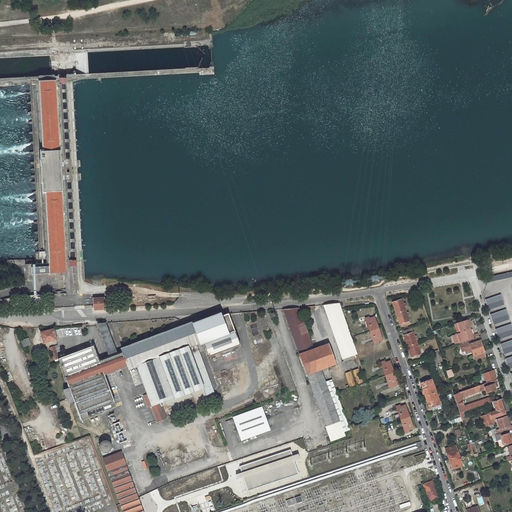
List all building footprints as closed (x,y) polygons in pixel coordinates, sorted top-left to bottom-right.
[(59,151),(58,132),(59,132),(56,80),(36,81),(37,84),(43,83),(44,90),(37,91),(37,93),(44,93),(44,100),(38,100),(38,104),(44,103),(45,110),(38,110),(39,114),(45,113),(45,120),(39,120),(39,123),(46,123),(46,130),(40,130),(40,133),(43,133),(44,152),(42,152),(44,193),(46,193),(49,266),(32,267),(32,275),(51,274),(51,273),(65,273),(61,192),(62,192),(59,151)] [(488,277),(487,282),(496,280),(496,279),(503,277),(503,278),(511,277),(511,272),(488,277)] [(504,304),(501,296),(486,301),(488,309),(504,304)] [(104,298),(94,299),(94,309),(104,309),(104,298)] [(394,308),(396,313),(405,310),(404,307),(406,306),(405,303),(403,304),(402,299),(394,302),(396,308),(394,308)] [(324,305),(343,359),(357,354),(341,309),(339,303),(324,305)] [(312,390),(331,442),(345,437),(343,432),(326,382),(321,369),(335,364),(328,344),(314,350),(298,307),(283,309),(300,355),(299,355),(306,374),(307,374),(312,390)] [(406,313),(405,310),(396,313),(398,318),(399,318),(401,323),(409,321),(408,316),(409,316),(408,312),(406,313)] [(493,324),(509,318),(506,310),(491,316),(493,324)] [(123,348),(123,347),(121,348),(121,350),(122,350),(123,352),(124,355),(123,355),(124,357),(124,356),(126,362),(126,363),(127,363),(128,366),(129,368),(128,368),(129,370),(131,369),(137,366),(147,394),(144,395),(148,406),(151,405),(151,406),(157,421),(166,418),(162,406),(167,404),(168,405),(176,402),(177,402),(188,398),(186,393),(191,392),(193,396),(204,392),(205,395),(214,392),(196,345),(203,342),(208,357),(221,352),(232,348),(240,345),(228,313),(222,316),(221,314),(218,315),(217,314),(216,314),(216,315),(209,318),(208,317),(207,318),(200,321),(199,321),(198,321),(198,322),(193,324),(193,322),(190,323),(187,323),(188,324),(184,325),(183,325),(181,326),(174,329),(174,328),(172,329),(172,330),(165,332),(163,332),(164,333),(156,336),(156,335),(154,336),(155,336),(147,339),(147,338),(145,339),(146,340),(138,342),(136,342),(137,343),(129,346),(129,345),(127,346),(123,348)] [(365,319),(370,331),(374,330),(373,328),(377,326),(374,317),(369,319),(369,317),(365,319)] [(469,319),(458,323),(461,333),(457,334),(459,338),(472,334),(469,326),(469,324),(471,324),(469,319)] [(118,354),(106,323),(97,323),(110,357),(111,362),(119,359),(118,354)] [(511,333),(511,327),(511,325),(496,330),(498,338),(511,333)] [(373,328),(374,330),(370,331),(374,344),(378,343),(377,341),(382,339),(377,326),(373,328)] [(57,341),(54,329),(40,332),(43,343),(56,340),(56,342),(57,341)] [(406,341),(408,346),(417,343),(416,343),(415,340),(418,340),(416,336),(415,337),(413,332),(405,335),(407,341),(406,341)] [(482,340),(480,336),(459,343),(461,347),(464,346),(465,350),(466,354),(470,353),(470,352),(472,351),(472,352),(473,356),(484,352),(480,340),(482,340)] [(22,340),(23,347),(31,345),(30,338),(22,340)] [(511,350),(511,341),(501,345),(504,353),(511,350)] [(417,343),(408,346),(409,352),(411,351),(413,356),(421,354),(419,349),(421,349),(420,346),(418,346),(417,343)] [(58,359),(54,346),(50,348),(54,360),(55,360),(58,359)] [(58,359),(59,360),(69,388),(81,420),(117,407),(105,375),(110,373),(108,368),(99,372),(97,367),(106,364),(105,359),(99,361),(94,346),(58,359)] [(119,359),(121,364),(123,368),(128,366),(127,363),(126,363),(126,362),(124,356),(124,357),(123,355),(124,355),(123,352),(118,354),(119,359)] [(110,357),(105,359),(106,364),(108,368),(110,373),(115,371),(113,367),(111,362),(110,357)] [(381,363),(385,375),(389,374),(390,376),(394,374),(390,361),(385,363),(384,362),(381,363)] [(108,368),(106,364),(97,367),(99,372),(108,368)] [(354,370),(357,384),(363,383),(360,369),(354,370)] [(496,378),(493,370),(483,373),(486,382),(496,378)] [(352,371),(345,373),(350,387),(356,385),(352,371)] [(390,376),(389,374),(385,375),(390,388),(393,387),(392,385),(397,384),(394,374),(390,376)] [(421,383),(425,396),(436,392),(435,389),(437,388),(434,379),(421,383)] [(332,380),(326,382),(343,432),(349,429),(332,380)] [(454,394),(460,413),(464,412),(463,408),(460,399),(468,396),(467,395),(485,389),(487,393),(496,390),(494,384),(496,383),(495,380),(454,394)] [(437,395),(436,392),(425,396),(427,402),(429,408),(443,404),(439,394),(437,395)] [(493,398),(489,398),(465,406),(465,408),(466,411),(493,402),(494,401),(493,398)] [(493,402),(496,412),(498,417),(506,414),(500,399),(494,401),(493,402)] [(396,407),(401,419),(405,418),(405,420),(410,418),(405,405),(400,407),(400,406),(396,407)] [(241,441),(271,430),(262,406),(232,417),(241,441)] [(497,434),(507,430),(511,428),(511,425),(510,427),(507,417),(497,420),(500,429),(496,430),(497,434)] [(405,420),(405,418),(401,419),(405,432),(408,431),(408,429),(413,428),(410,418),(405,420)] [(494,418),(483,422),(485,427),(493,424),(495,422),(494,418)] [(503,439),(505,445),(511,442),(507,430),(497,434),(495,435),(497,440),(503,439)] [(108,441),(106,440),(105,440),(104,440),(103,441),(101,442),(100,444),(100,445),(99,446),(99,448),(100,449),(101,450),(102,451),(103,452),(105,453),(107,453),(108,452),(109,452),(110,451),(111,450),(111,449),(112,447),(112,444),(111,443),(110,442),(109,441),(108,441)] [(445,449),(449,459),(459,455),(455,446),(445,449)] [(290,449),(240,466),(242,472),(243,477),(248,490),(298,474),(294,460),(292,456),(290,449)] [(103,459),(121,505),(138,498),(121,452),(103,459)] [(463,465),(459,455),(449,459),(453,469),(463,465)] [(429,500),(438,497),(433,481),(423,484),(429,500)] [(143,511),(138,498),(121,505),(123,511),(143,511)] [(293,498),(286,501),(288,506),(295,504),(293,498)]
